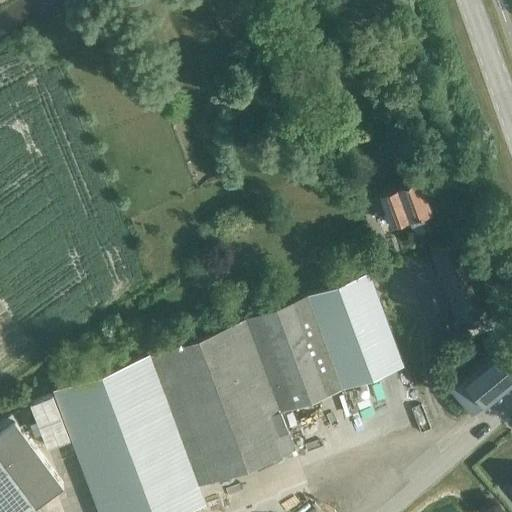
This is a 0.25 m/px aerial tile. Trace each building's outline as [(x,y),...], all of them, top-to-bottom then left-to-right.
[(417,177),(376,192),(383,210),(386,209),(392,224),(408,218),(412,227),(425,222),(421,213),(430,209),(422,190),(424,189),(421,182),(420,182),(417,177)] [(429,245),(460,325),(489,314),(490,313),(460,234),(429,245)] [(54,386),(101,511),(174,511),(205,501),(198,482),(294,446),(280,409),(402,363),(367,269),(54,386)] [(489,314),(460,325),(464,336),(477,331),(494,325),(491,319),(489,314)] [(450,386),(472,413),(511,379),(511,341),(509,338),(450,386)] [(52,392),(29,401),(46,445),(69,437),(52,392)] [(0,419),(0,511),(42,511),(35,502),(64,482),(13,410),(0,419)]
